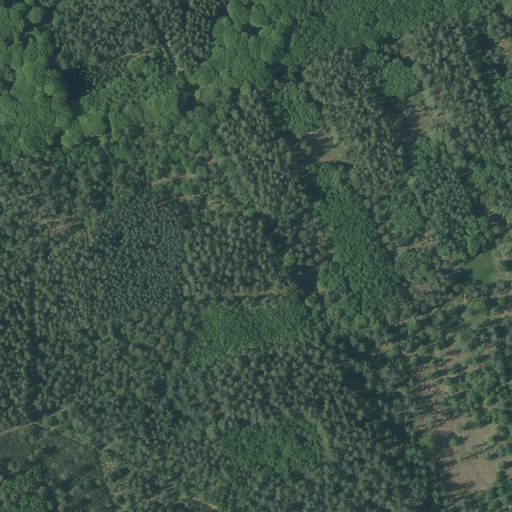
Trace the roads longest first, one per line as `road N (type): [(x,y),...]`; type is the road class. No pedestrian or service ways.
road 1 (track): [(0,152),(511,2)]
road 2 (track): [(192,93),(412,511)]
road 3 (track): [(45,415),(323,340)]
road 4 (track): [(233,511),(131,453),(0,397)]
